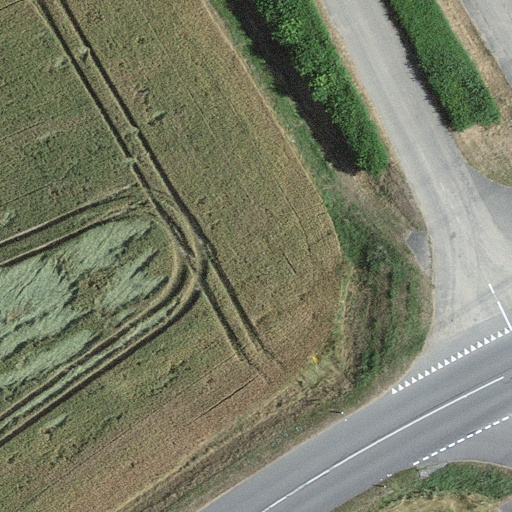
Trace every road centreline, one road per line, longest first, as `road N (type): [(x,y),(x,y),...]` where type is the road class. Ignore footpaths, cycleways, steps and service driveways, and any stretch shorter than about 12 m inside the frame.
road 1 (track): [(511,317),(352,0)]
road 2 (tertiary): [(511,372),(414,419),(258,511)]
